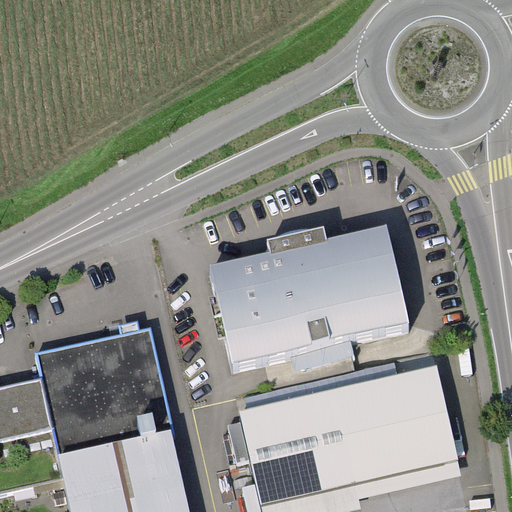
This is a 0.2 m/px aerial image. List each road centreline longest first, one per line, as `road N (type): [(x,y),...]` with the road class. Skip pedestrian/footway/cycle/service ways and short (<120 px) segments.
road 1 (primary): [(377,46),(178,154),(148,193)]
road 2 (primary): [(148,193),(190,193),(319,132),(396,119)]
road 3 (secondary): [(511,329),(501,249),(466,130)]
road 4 (primary): [(0,267),(148,193)]
